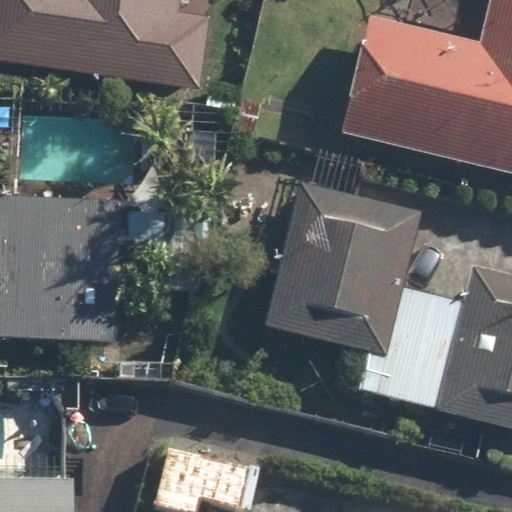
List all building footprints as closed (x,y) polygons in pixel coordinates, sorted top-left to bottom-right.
[(0,0),(0,73),(199,92),(206,20),(179,17),(180,0),(0,0)] [(511,0),(487,0),(479,43),(363,17),(335,144),(511,182),(511,0)] [(413,217),(295,191),(264,334),(367,357),(356,406),(511,439),(511,281),(467,271),(459,309),(396,295),(413,217)] [(0,342),(113,349),(120,212),(0,205),(0,342)] [(248,511),(255,472),(164,457),(154,511),(191,511),(193,508),(219,511),(248,511)] [(0,511),(72,511),(73,487),(0,484),(0,511)]
